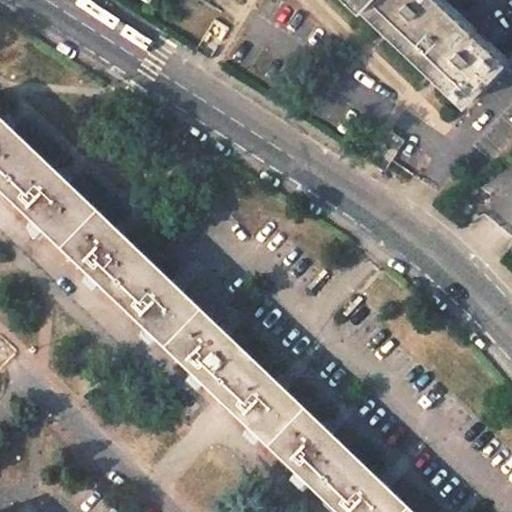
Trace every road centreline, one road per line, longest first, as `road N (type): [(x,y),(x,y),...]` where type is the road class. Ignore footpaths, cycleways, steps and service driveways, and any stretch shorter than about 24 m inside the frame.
road 1 (tertiary): [(511,325),(434,248),(50,0)]
road 2 (residential): [(0,416),(31,384),(164,511)]
